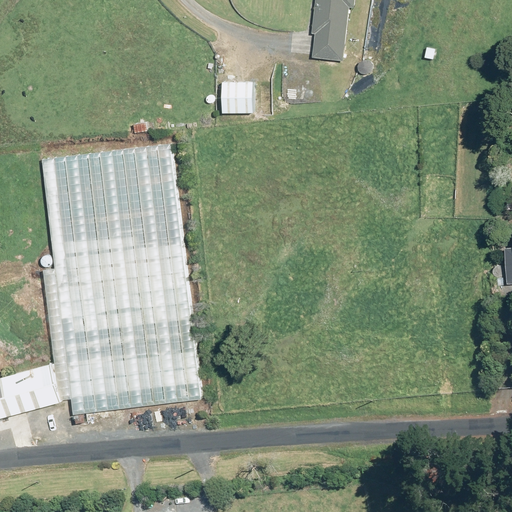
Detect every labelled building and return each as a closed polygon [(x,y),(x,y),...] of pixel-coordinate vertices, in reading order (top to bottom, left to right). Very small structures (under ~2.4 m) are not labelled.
[(311,0),(308,34),(312,34),(310,57),(343,61),(349,5),(355,6),(355,0),(311,0)] [(437,48),(425,46),(423,58),(436,60),(437,48)] [(355,64),(355,65),(355,67),(355,69),(356,71),(357,72),(358,73),(360,74),(361,75),(363,76),(365,76),(366,76),(368,75),(370,74),(371,73),(373,72),(374,71),(374,69),(375,67),(375,66),(375,64),(374,62),(374,61),(373,59),(372,58),(370,57),(368,56),(367,56),(365,55),(363,56),(362,56),(360,57),(358,58),(357,59),(356,60),(355,62),(355,64)] [(227,112),(259,112),(266,112),(266,87),(259,87),(259,81),(227,81),(227,112)] [(58,271),(48,272),(68,397),(75,396),(77,414),(205,399),(177,143),(45,158),(58,271)] [(504,274),(504,282),(511,282),(511,255),(507,256),(507,247),(502,247),(502,259),(503,259),(503,266),(504,266),(504,274)] [(501,264),(492,264),(491,279),(501,280),(501,264)] [(52,367),(0,381),(0,422),(63,405),(52,367)]
